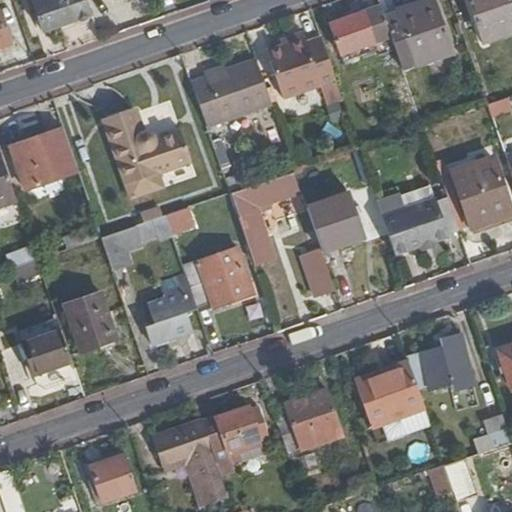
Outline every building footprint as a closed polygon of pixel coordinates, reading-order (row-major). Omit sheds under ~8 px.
[(74,22),(91,17),(85,0),(32,0),(43,31),(74,21),(74,22)] [(391,38),(401,67),(451,49),(433,0),(426,0),(383,15),(391,36),(391,38)] [(466,0),(480,39),(511,28),(511,5),(510,0),(466,0)] [(339,54),(391,36),(383,15),(380,6),(329,24),(339,54)] [(280,43),(282,46),(302,39),(301,36),(280,43)] [(327,106),(342,100),(331,67),(321,37),(304,43),(302,39),(282,46),(266,51),(283,98),(320,86),(327,106)] [(412,130),(422,126),(401,67),(391,38),(379,42),(399,99),(402,98),(412,130)] [(191,83),(206,127),(272,105),(257,61),(226,71),(201,80),(191,83)] [(200,75),(201,80),(226,71),(224,67),(200,75)] [(505,98),(486,104),(490,116),(509,110),(505,98)] [(124,182),(155,172),(191,159),(179,127),(154,135),(150,131),(143,130),(136,110),(103,122),(124,182)] [(77,171),(62,128),(10,146),(24,188),(25,188),(60,177),(77,171)] [(0,207),(15,202),(0,157),(0,207)] [(511,215),(511,211),(493,157),(449,171),(471,230),(511,215)] [(159,186),(155,172),(124,182),(128,196),(159,186)] [(274,258),(258,212),(256,206),(270,201),(297,192),(291,174),(232,194),(256,264),(274,258)] [(244,187),(240,176),(226,181),(229,192),(244,187)] [(382,218),(394,255),(420,246),(436,241),(446,237),(433,200),(429,186),(377,204),(382,218)] [(365,203),(376,200),(372,189),(361,193),(365,203)] [(306,207),(321,249),(364,234),(349,192),(306,207)] [(256,206),(258,212),(272,207),(270,201),(256,206)] [(188,207),(165,215),(172,234),(195,226),(188,207)] [(172,234),(165,215),(152,219),(157,236),(158,238),(172,234)] [(157,236),(152,219),(151,220),(135,225),(141,241),(157,236)] [(99,237),(111,270),(130,264),(127,253),(130,248),(142,244),(141,241),(135,225),(99,237)] [(65,249),(99,237),(96,227),(61,239),(65,249)] [(436,241),(420,246),(421,251),(437,245),(436,241)] [(186,276),(197,310),(211,304),(212,308),(252,292),(234,249),(184,269),(186,276)] [(315,295),(334,288),(321,249),(302,256),(315,295)] [(7,259),(10,268),(35,260),(32,250),(7,259)] [(35,260),(10,268),(16,285),(41,276),(35,260)] [(189,314),(198,311),(197,310),(186,276),(160,285),(165,300),(148,306),(155,326),(189,314)] [(114,339),(99,295),(64,306),(80,351),(114,339)] [(196,335),(189,314),(155,326),(145,329),(151,350),(169,344),(170,347),(179,344),(178,341),(196,335)] [(32,374),(70,360),(56,320),(18,334),(32,374)] [(439,346),(406,356),(408,362),(420,399),(430,395),(428,390),(449,384),(451,392),(475,386),(461,332),(437,337),(439,346)] [(511,387),(511,347),(499,352),(511,388),(511,387)] [(420,399),(408,362),(356,380),(373,426),(380,424),(385,440),(400,435),(394,414),(410,409),(417,429),(429,425),(420,399)] [(277,425),(281,435),(294,430),(300,448),(342,434),(327,389),(271,408),(277,425)] [(247,406),(201,422),(219,475),(233,471),(229,461),(225,450),(259,438),(249,410),(247,406)] [(258,407),(249,410),(259,438),(267,435),(258,407)] [(394,414),(400,435),(417,429),(410,409),(394,414)] [(511,442),(501,414),(483,420),(489,436),(493,448),(511,442)] [(197,503),(225,493),(219,475),(201,422),(153,438),(164,470),(183,463),(197,503)] [(493,448),(489,436),(473,441),(477,454),(493,448)] [(225,450),(229,461),(263,450),(259,438),(225,450)] [(88,466),(92,477),(86,479),(91,492),(97,490),(101,501),(136,489),(124,454),(121,455),(119,450),(105,455),(107,460),(88,466)] [(443,465),(451,490),(455,502),(476,494),(464,458),(443,465)] [(443,465),(429,470),(437,495),(451,490),(443,465)]
